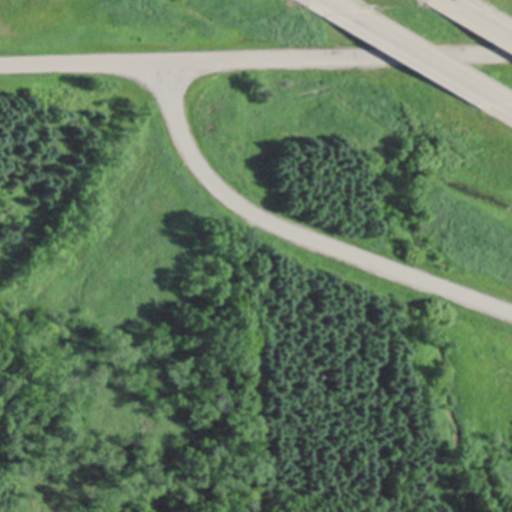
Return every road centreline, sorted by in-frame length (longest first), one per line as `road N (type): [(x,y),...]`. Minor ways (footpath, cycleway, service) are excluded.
road 1 (residential): [(511,56),(0,65)]
road 2 (residential): [(511,311),(247,209),(192,154),(163,62)]
road 3 (motorway): [(352,11),(502,100)]
